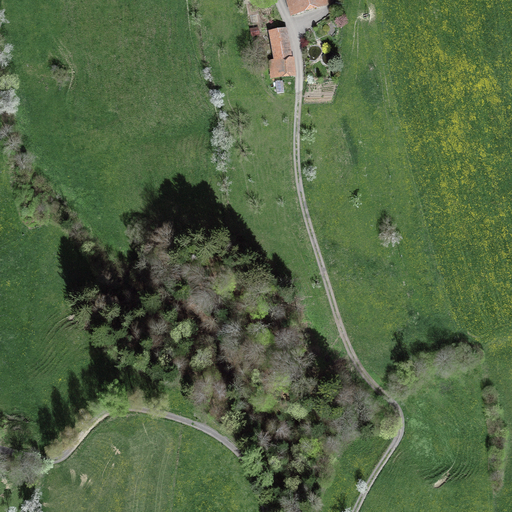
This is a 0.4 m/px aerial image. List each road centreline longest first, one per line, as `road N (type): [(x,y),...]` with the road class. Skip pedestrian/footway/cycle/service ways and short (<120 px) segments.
road 1 (track): [(354,511),(395,443),(400,412),(344,336),(305,214),(299,90)]
road 2 (track): [(0,447),(57,460),(106,412),(150,410),(229,444),(260,482),(267,511)]
